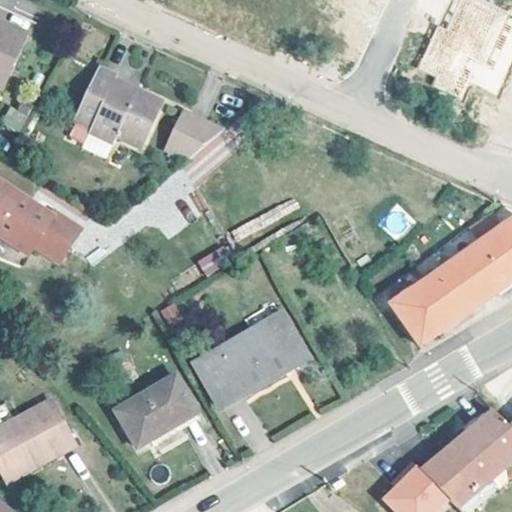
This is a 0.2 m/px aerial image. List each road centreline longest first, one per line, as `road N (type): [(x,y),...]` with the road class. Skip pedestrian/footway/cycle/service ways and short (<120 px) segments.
road 1 (tertiary): [(214,511),(511,343)]
road 2 (residential): [(355,123),(82,0)]
road 3 (residential): [(511,184),(355,123)]
road 4 (residential): [(355,123),(407,0)]
